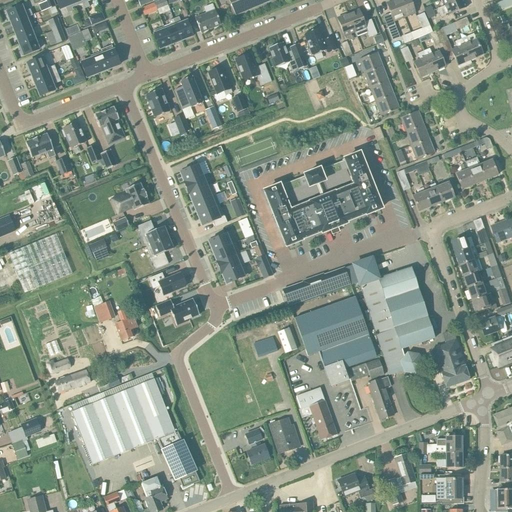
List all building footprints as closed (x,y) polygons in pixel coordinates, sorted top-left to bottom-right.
[(38,5),(41,12),(55,6),(52,0),(42,0),(43,3),(38,5)] [(72,8),(68,0),(55,0),(60,9),(65,7),(68,13),(73,11),(72,8)] [(160,0),(154,3),(156,9),(167,5),(165,0),(160,0)] [(228,0),(235,15),(271,0),(228,0)] [(394,0),(386,3),(390,13),(394,22),(395,22),(394,21),(404,17),(397,0),(394,0)] [(409,0),(397,0),(404,17),(415,13),(409,0)] [(438,9),(441,16),(448,13),(449,15),(466,8),(462,0),(457,0),(445,6),(438,9)] [(507,0),(490,7),(492,12),(502,8),(502,9),(511,5),(511,1),(511,0),(507,0)] [(156,9),(154,3),(141,8),(144,16),(157,11),(156,9)] [(206,14),(195,18),(201,33),(220,25),(212,5),(204,8),(206,14)] [(7,12),(11,23),(28,16),(29,17),(32,15),(30,10),(23,12),(21,7),(7,12)] [(367,32),(369,38),(377,35),(371,19),(363,22),(358,10),(347,14),(355,32),(357,37),(367,32)] [(432,11),(426,14),(429,19),(435,16),(432,11)] [(88,17),(91,26),(104,21),(101,12),(88,17)] [(416,16),(422,29),(429,26),(423,13),(416,16)] [(347,39),(348,41),(352,39),(350,34),(355,32),(347,14),(337,18),(344,35),(343,35),(345,40),(347,39)] [(28,16),(11,23),(15,34),(30,28),(30,29),(33,28),(29,17),(28,16)] [(174,23),(181,40),(192,36),(186,21),(181,24),(179,17),(172,20),(174,23)] [(47,21),(52,33),(61,29),(57,18),(48,21),(47,21)] [(454,23),(457,30),(469,25),(466,18),(454,23)] [(170,25),(164,27),(171,44),(181,40),(174,23),(173,21),(172,20),(168,21),(170,25)] [(92,28),(94,34),(108,29),(105,23),(92,28)] [(454,23),(442,28),(445,34),(446,36),(457,31),(457,30),(454,23)] [(511,38),(511,28),(511,29),(509,24),(502,27),(508,40),(511,38)] [(65,30),(67,36),(79,32),(77,25),(65,30)] [(395,25),(387,28),(392,40),(400,37),(395,25)] [(171,44),(164,27),(153,31),(154,34),(160,49),(171,44)] [(34,39),(30,29),(30,28),(15,34),(19,45),(34,39)] [(442,28),(436,31),(441,44),(445,53),(451,50),(454,58),(458,66),(461,68),(465,66),(466,62),(470,60),(464,46),(463,45),(461,40),(455,42),(456,45),(457,48),(452,50),(445,34),(442,28)] [(52,33),(56,44),(66,41),(61,29),(52,33)] [(318,29),(304,35),(312,56),(326,50),(328,54),(336,50),(331,38),(323,41),(318,29)] [(441,44),(436,31),(430,33),(435,46),(441,44)] [(80,32),(68,37),(71,44),(83,39),(80,32)] [(470,60),(482,55),(476,40),(470,42),(467,37),(461,40),(463,45),(470,60)] [(34,39),(19,45),(21,49),(19,49),(21,55),(23,54),(24,56),(38,50),(34,39)] [(351,54),(346,41),(340,43),(345,57),(351,54)] [(282,43),(269,48),(273,59),(271,60),(274,67),(276,66),(276,68),(290,62),(289,61),(294,59),(298,70),(307,66),(298,44),(289,47),(291,50),(286,52),(282,43)] [(399,46),(405,63),(412,60),(406,47),(404,44),(402,45),(399,46)] [(61,48),(66,61),(73,58),(68,47),(65,46),(61,48)] [(112,46),(101,50),(102,52),(103,54),(102,55),(108,69),(119,65),(112,46)] [(423,51),(432,72),(445,67),(438,52),(432,55),(429,48),(423,51)] [(414,63),(420,77),(432,72),(423,51),(417,54),(419,60),(414,63)] [(102,55),(103,54),(102,52),(90,56),(91,59),(92,59),(97,73),(108,69),(102,55)] [(358,60),(364,74),(382,67),(377,52),(358,60)] [(250,54),(235,60),(243,81),(256,76),(261,86),(271,82),(264,64),(256,68),(250,54)] [(46,69),(49,68),(44,57),(42,58),(27,64),(31,75),(46,69)] [(346,57),(340,60),(343,67),(349,65),(346,57)] [(69,61),(73,71),(80,68),(76,58),(69,61)] [(97,73),(92,59),(91,59),(81,63),(86,78),(97,73)] [(364,74),(369,88),(387,80),(382,67),(364,74)] [(73,71),(78,82),(84,79),(80,68),(73,71)] [(222,68),(208,73),(216,95),(223,92),(225,96),(232,93),(222,68)] [(50,79),(46,69),(31,75),(35,85),(50,80),(50,79)] [(182,88),(174,91),(182,111),(190,107),(190,108),(203,103),(192,77),(180,82),(182,88)] [(50,80),(35,85),(40,96),(54,91),(54,90),(57,89),(53,78),(50,79),(50,80)] [(369,88),(375,101),(393,94),(387,80),(369,88)] [(161,90),(145,96),(154,118),(169,112),(161,90)] [(241,94),(232,98),(238,112),(247,108),(241,94)] [(277,94),(267,98),(269,104),(279,100),(277,94)] [(398,109),(393,94),(375,101),(380,116),(398,109)] [(213,107),(205,110),(214,130),(221,127),(213,107)] [(114,108),(94,116),(99,127),(101,126),(106,139),(106,140),(122,133),(121,133),(116,120),(118,119),(114,108)] [(399,118),(405,132),(423,125),(417,111),(399,118)] [(190,130),(184,116),(174,119),(180,134),(190,130)] [(71,149),(85,143),(77,122),(62,128),(63,130),(61,131),(64,138),(66,137),(71,149)] [(405,132),(410,146),(428,139),(423,125),(405,132)] [(391,126),(386,128),(390,138),(395,136),(391,126)] [(379,127),(373,129),(377,141),(384,138),(379,127)] [(31,158),(46,152),(49,159),(55,156),(52,149),(53,149),(47,135),(39,137),(33,140),(25,143),(31,158)] [(484,144),(487,150),(493,148),(489,139),(486,138),(471,143),(473,148),(484,144)] [(434,153),(428,139),(410,146),(416,160),(434,153)] [(459,148),(461,153),(473,148),(471,143),(459,148)] [(95,146),(86,149),(92,163),(100,160),(95,146)] [(447,153),(449,157),(461,153),(459,148),(447,153)] [(110,150),(100,154),(107,170),(116,166),(110,150)] [(195,166),(180,172),(184,183),(202,176),(198,165),(207,162),(203,154),(192,158),(195,166)] [(321,231),(322,233),(346,224),(345,222),(366,214),(366,215),(381,209),(359,154),(345,160),(320,170),(320,169),(305,175),(305,176),(279,186),(279,185),(264,191),(286,246),(300,240),(300,239),(321,231)] [(426,161),(428,165),(430,165),(439,161),(437,156),(426,161)] [(65,158),(56,162),(61,175),(71,171),(65,158)] [(465,162),(465,164),(473,184),(485,180),(479,165),(476,158),(465,162)] [(15,159),(8,162),(13,176),(21,173),(15,159)] [(479,165),(485,180),(497,175),(492,160),(480,165),(479,165)] [(414,166),(416,170),(428,165),(426,161),(414,166)] [(27,163),(19,166),(24,178),(25,178),(32,175),(32,174),(27,163)] [(461,189),(473,184),(465,164),(459,166),(462,172),(455,174),(461,189)] [(400,182),(403,191),(410,188),(404,175),(416,170),(414,166),(396,173),(400,182)] [(92,173),(84,176),(87,185),(95,182),(92,173)] [(206,186),(202,176),(184,183),(188,194),(189,194),(207,186),(206,186)] [(39,185),(45,197),(49,195),(43,183),(39,185)] [(442,202),(454,197),(448,183),(436,187),(435,184),(436,187),(442,202)] [(127,193),(117,198),(123,212),(134,207),(135,210),(149,205),(146,198),(147,197),(144,191),(143,191),(140,184),(126,190),(127,193)] [(189,194),(193,204),(215,195),(211,184),(206,186),(207,186),(189,194)] [(442,202),(436,187),(435,184),(430,186),(431,189),(425,192),(423,188),(424,192),(430,207),(442,202)] [(430,207),(424,192),(423,188),(418,190),(419,194),(412,196),(418,211),(430,207)] [(215,195),(193,204),(198,215),(220,206),(215,195)] [(220,206),(198,215),(202,226),(224,217),(220,206)] [(9,215),(0,218),(0,237),(15,231),(9,215)] [(126,218),(113,223),(116,231),(129,225),(126,218)] [(480,232),(484,243),(489,242),(481,219),(474,222),(478,233),(480,232)] [(137,226),(146,247),(168,238),(164,227),(154,231),(150,221),(137,226)] [(491,226),(497,243),(511,238),(505,221),(491,226)] [(208,241),(213,252),(233,244),(233,243),(228,233),(208,241)] [(56,234),(8,253),(24,293),(72,274),(56,234)] [(467,236),(452,241),(456,253),(471,248),(467,236)] [(168,238),(146,247),(151,258),(173,249),(168,238)] [(89,246),(92,254),(106,248),(103,240),(89,246)] [(488,255),(493,253),(489,242),(484,243),(488,255)] [(233,244),(213,252),(217,262),(217,263),(239,254),(235,243),(233,243),(233,244)] [(456,253),(460,265),(475,260),(478,259),(474,247),(471,248),(456,253)] [(487,256),(491,267),(497,265),(493,253),(488,255),(489,255),(487,256)] [(222,273),(244,264),(239,254),(217,263),(217,262),(216,262),(221,274),(222,274),(222,273)] [(352,266),(389,376),(394,374),(392,370),(401,367),(403,372),(415,374),(423,365),(418,354),(407,352),(404,356),(402,349),(434,338),(411,268),(378,279),(371,259),(352,266)] [(475,260),(460,265),(464,276),(479,271),(475,260)] [(267,263),(259,267),(264,279),(272,275),(267,263)] [(248,275),(244,264),(222,273),(222,274),(226,284),(248,275)] [(497,265),(491,267),(495,279),(501,277),(497,265)] [(344,268),(337,271),(343,288),(350,285),(344,268)] [(337,271),(330,273),(336,290),(343,288),(337,271)] [(464,276),(468,288),(483,283),(479,272),(479,271),(464,276)] [(330,273),(323,275),(329,292),(336,290),(330,273)] [(180,274),(158,283),(163,296),(185,287),(184,284),(186,284),(182,276),(181,276),(180,274)] [(323,274),(316,277),(322,295),(329,292),(323,275),(323,274)] [(316,277),(309,279),(316,297),(322,295),(316,277)] [(499,287),(500,290),(505,289),(501,277),(495,279),(489,281),(491,286),(495,285),(496,288),(499,287)] [(309,279),(302,282),(303,283),(309,300),(316,297),(309,279)] [(303,283),(296,285),(302,302),(309,300),(303,283)] [(483,283),(468,288),(472,300),(487,295),(483,283)] [(296,285),(289,287),(295,304),(302,302),(296,285)] [(289,287),(282,290),(288,307),(295,304),(289,287)] [(495,302),(490,304),(487,295),(472,300),(477,312),(491,307),(492,310),(497,309),(495,302)] [(318,352),(329,384),(347,378),(344,368),(376,356),(368,334),(355,297),(293,319),(307,356),(318,352)] [(170,300),(155,306),(160,317),(171,312),(176,325),(189,320),(189,318),(199,314),(192,299),(173,307),(170,300)] [(115,317),(109,301),(93,308),(99,324),(115,317)] [(480,323),(484,336),(500,330),(498,324),(504,322),(501,315),(511,311),(511,305),(496,310),(498,317),(495,318),(495,317),(480,323)] [(134,317),(128,319),(125,310),(118,313),(121,322),(115,324),(121,341),(122,340),(125,342),(128,341),(129,338),(134,336),(132,330),(137,328),(134,317)] [(296,350),(289,328),(277,333),(284,354),(296,350)] [(495,353),(500,366),(511,360),(511,335),(502,340),(504,345),(493,350),(494,353),(495,353)] [(257,358),(278,351),(273,337),(252,344),(257,358)] [(435,357),(446,387),(469,379),(456,338),(445,342),(449,353),(435,357)] [(57,340),(46,342),(48,354),(59,352),(57,340)] [(47,363),(51,374),(70,367),(67,359),(53,364),(52,361),(47,363)] [(346,370),(350,382),(368,375),(370,380),(384,375),(379,359),(346,370)] [(58,393),(90,382),(86,371),(65,378),(64,377),(60,379),(60,380),(54,382),(58,393)] [(120,385),(117,377),(96,386),(99,393),(120,385)] [(376,397),(377,398),(386,395),(384,389),(391,386),(387,377),(367,384),(372,398),(376,397)] [(171,461),(181,488),(198,481),(177,432),(175,433),(154,379),(71,412),(92,465),(157,439),(158,442),(157,443),(160,448),(161,448),(167,463),(171,461)] [(0,384),(3,393),(9,391),(7,382),(0,384)] [(309,407),(321,440),(336,435),(324,400),(324,401),(319,388),(296,396),(301,410),(309,407)] [(372,398),(379,420),(393,415),(386,395),(377,398),(376,397),(372,398)] [(0,405),(3,414),(14,409),(10,400),(0,403),(0,405)] [(511,409),(496,416),(499,425),(500,425),(502,430),(498,431),(503,443),(511,439),(511,409)] [(268,424),(278,454),(300,446),(293,425),(290,425),(288,418),(268,424)] [(36,420),(22,426),(26,436),(40,431),(36,420)] [(258,431),(245,435),(249,444),(250,444),(253,450),(246,452),(250,463),(251,464),(268,458),(264,446),(261,447),(258,441),(261,440),(258,431)] [(418,454),(427,455),(427,453),(445,453),(461,453),(461,437),(445,437),(445,439),(436,439),(436,445),(427,445),(427,442),(418,443),(418,454)] [(22,440),(11,443),(14,450),(24,447),(22,440)] [(24,447),(14,450),(16,456),(17,460),(27,457),(24,447)] [(445,467),(461,467),(461,453),(445,453),(445,460),(436,460),(436,467),(445,467)] [(407,454),(394,458),(400,477),(395,479),(394,479),(385,482),(392,505),(402,502),(399,493),(405,491),(403,485),(415,481),(412,473),(413,473),(407,454)] [(500,469),(511,468),(511,455),(500,455),(500,469)] [(511,468),(500,469),(501,482),(511,481),(511,468)] [(354,474),(337,480),(343,497),(357,491),(361,499),(366,497),(368,502),(379,497),(375,488),(369,490),(368,487),(364,477),(356,480),(354,474)] [(444,475),(419,475),(420,504),(440,504),(440,505),(462,505),(461,474),(444,474),(444,475)] [(145,499),(149,511),(157,511),(163,510),(160,502),(167,499),(162,486),(160,486),(156,477),(141,483),(147,498),(145,499)] [(123,491),(127,501),(132,499),(135,499),(130,487),(123,491)] [(511,489),(498,489),(495,489),(495,511),(509,511),(509,509),(511,508),(511,489)] [(109,511),(124,511),(122,507),(116,509),(114,504),(120,501),(117,493),(104,497),(109,511)] [(26,500),(29,511),(46,511),(42,496),(26,500)] [(346,507),(353,504),(351,497),(343,500),(346,507)] [(298,504),(279,505),(279,511),(312,511),(312,503),(298,504)]
